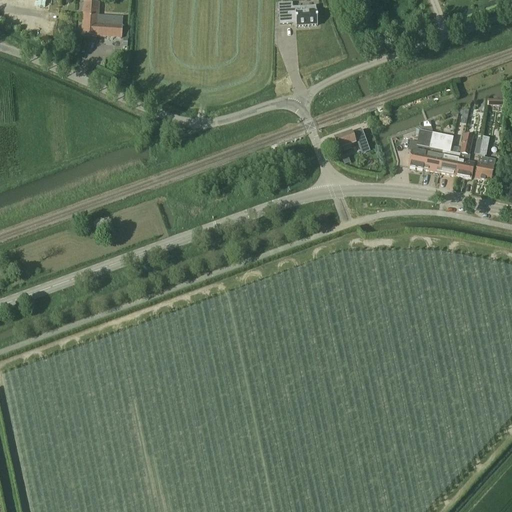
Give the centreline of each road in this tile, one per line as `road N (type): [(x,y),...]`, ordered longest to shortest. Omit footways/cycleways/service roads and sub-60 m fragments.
road 1 (secondary): [(0,306),(260,212),(335,194)]
road 2 (unclassified): [(0,48),(187,125),(298,108)]
road 3 (unclassified): [(298,108),(339,78),(511,14)]
road 4 (secondary): [(335,194),(397,193),(511,214)]
